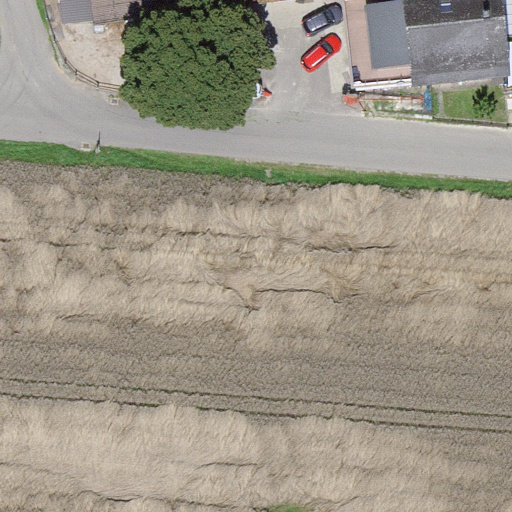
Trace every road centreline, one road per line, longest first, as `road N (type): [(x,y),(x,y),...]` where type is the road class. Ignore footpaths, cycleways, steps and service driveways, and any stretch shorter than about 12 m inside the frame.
road 1 (unclassified): [(0,121),(511,160)]
road 2 (track): [(52,126),(19,0)]
